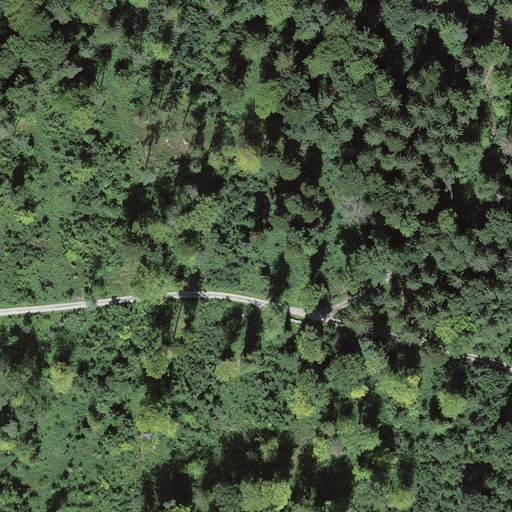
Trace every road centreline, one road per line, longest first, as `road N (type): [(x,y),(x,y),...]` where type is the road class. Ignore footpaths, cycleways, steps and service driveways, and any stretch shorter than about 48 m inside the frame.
road 1 (track): [(0,313),(206,292),(341,316),(511,366)]
road 2 (track): [(511,23),(396,279),(341,316)]
road 3 (track): [(511,21),(385,0)]
